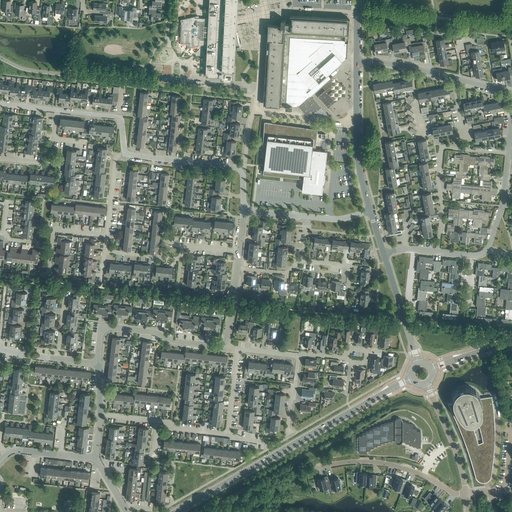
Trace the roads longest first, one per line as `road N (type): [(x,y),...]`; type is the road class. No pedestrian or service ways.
road 1 (tertiary): [(175,511),(412,378)]
road 2 (residential): [(437,250),(440,147),(508,153)]
road 3 (residential): [(99,363),(101,325),(223,342)]
road 4 (residential): [(511,93),(356,61)]
road 5 (residential): [(315,468),(387,463),(466,494)]
road 6 (tertiary): [(369,210),(357,157),(356,61)]
road 7 (residential): [(124,155),(242,173)]
